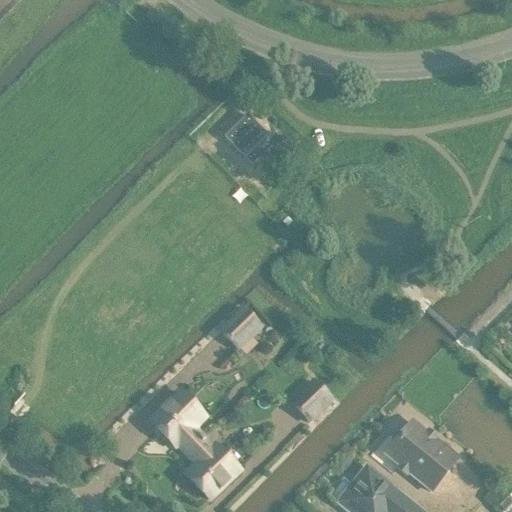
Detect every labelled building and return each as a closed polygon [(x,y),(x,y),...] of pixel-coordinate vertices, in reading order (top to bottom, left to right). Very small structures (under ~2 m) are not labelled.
[(248,117),(225,140),(252,168),(275,145),(248,117)] [(238,353),(260,331),(243,313),(220,335),(238,353)] [(308,425),(331,403),(314,385),(291,408),(308,425)] [(187,459),(205,441),(196,432),(207,421),(180,394),(150,424),(177,453),(179,451),(187,459)] [(437,441),(428,433),(426,436),(412,426),(398,444),(388,457),(400,467),(399,469),(397,472),(406,480),(409,477),(431,495),(457,462),(435,444),(437,441)] [(205,441),(187,459),(195,467),(184,477),(210,504),(241,474),(216,449),(214,451),(205,441)] [(417,511),(403,500),(404,498),(393,489),(392,491),(367,471),(338,506),(340,508),(339,510),(341,511),(417,511)] [(492,491),(483,500),(491,508),(500,500),(492,491)] [(511,504),(507,500),(499,508),(502,511),(505,511),(511,505),(511,504)]
